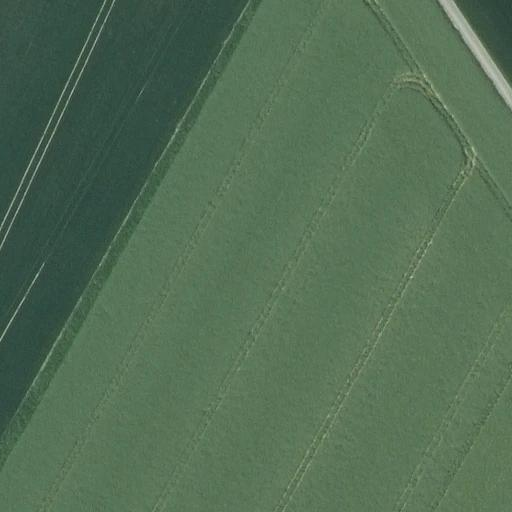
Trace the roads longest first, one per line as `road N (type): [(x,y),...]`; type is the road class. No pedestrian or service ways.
road 1 (track): [(253,0),(0,456)]
road 2 (unclassified): [(511,101),(444,0)]
